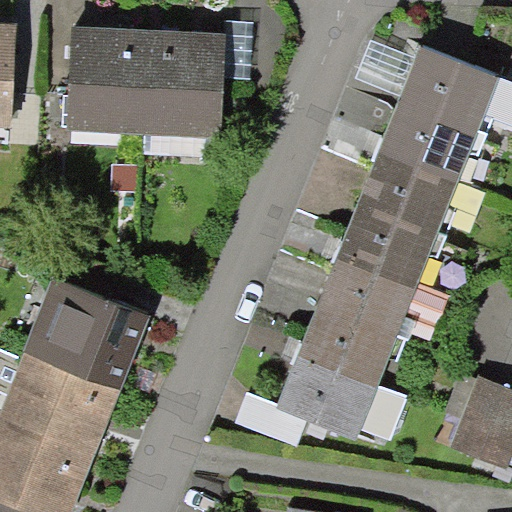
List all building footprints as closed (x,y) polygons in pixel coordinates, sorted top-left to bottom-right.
[(0,119),(8,120),(13,23),(0,21),(0,119)] [(147,30),(73,26),(68,123),(142,127),(147,30)] [(222,34),(147,30),(142,127),(217,131),(222,34)] [(469,135),(489,83),(416,54),(395,106),(469,135)] [(448,186),(469,135),(395,106),(375,157),(448,186)] [(428,238),(448,186),(375,157),(354,209),(428,238)] [(407,289),(428,238),(354,209),(334,260),(407,289)] [(65,248),(54,276),(107,297),(118,269),(65,248)] [(387,341),(407,289),(334,260),(313,312),(387,341)] [(118,381),(145,312),(107,297),(54,276),(26,345),(118,381)] [(366,392),(387,341),(313,312),(293,363),(366,392)] [(0,414),(90,450),(118,381),(26,345),(0,410),(0,414)] [(346,444),(366,392),(293,363),(272,414),(346,444)] [(511,425),(511,399),(457,378),(440,421),(459,428),(450,452),(494,469),(511,425)] [(44,511),(65,511),(90,450),(0,414),(0,494),(24,504),(44,511)] [(21,511),(24,504),(0,494),(0,511),(21,511)] [(284,511),(348,511),(286,503),(284,511)]
